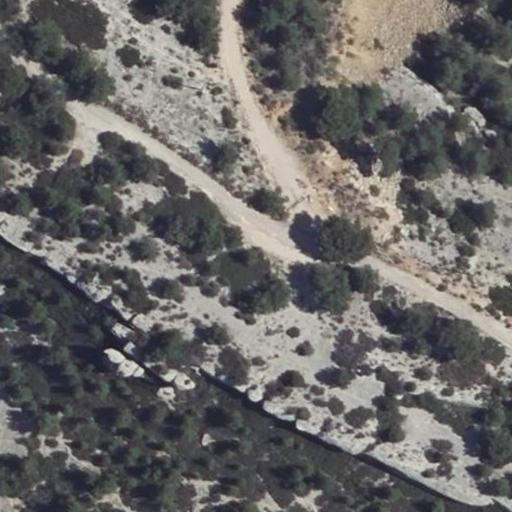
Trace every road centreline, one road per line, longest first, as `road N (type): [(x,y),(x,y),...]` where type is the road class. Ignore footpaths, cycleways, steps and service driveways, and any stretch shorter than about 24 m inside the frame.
road 1 (unclassified): [(511,340),(375,267),(250,215),(81,105),(0,21)]
road 2 (track): [(227,0),(222,40),(259,129),(303,200),(302,236)]
